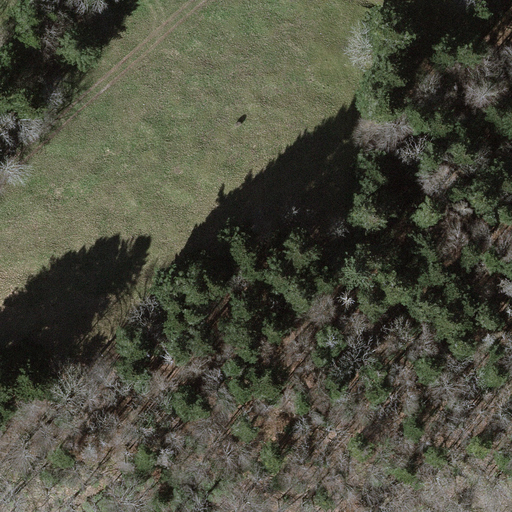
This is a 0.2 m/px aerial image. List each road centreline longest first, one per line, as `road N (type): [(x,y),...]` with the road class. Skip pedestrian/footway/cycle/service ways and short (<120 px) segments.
road 1 (track): [(196,0),(0,176)]
road 2 (track): [(392,0),(511,42)]
